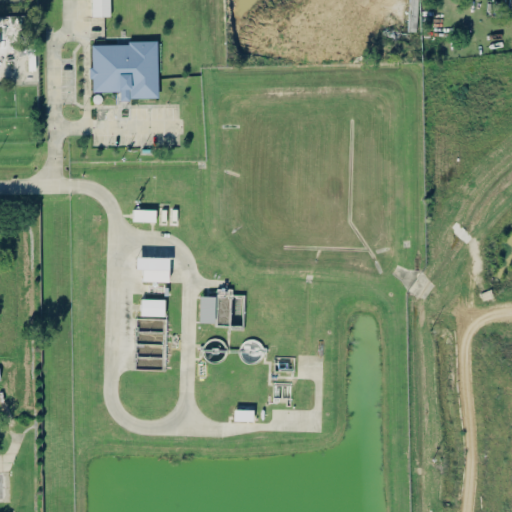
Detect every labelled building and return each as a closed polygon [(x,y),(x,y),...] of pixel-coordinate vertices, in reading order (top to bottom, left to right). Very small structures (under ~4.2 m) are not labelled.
[(110,15),(109,0),(90,0),(91,16),(110,15)] [(156,41),(90,43),(91,91),(119,90),(119,99),(158,97),(156,41)] [(155,209),(133,208),(132,220),(154,221),(155,209)] [(167,281),(168,257),(135,256),(135,268),(141,268),(141,281),(167,281)] [(218,308),(217,324),(229,325),(229,327),(241,329),(244,305),(235,304),(236,298),(222,297),(221,308),(218,308)] [(163,315),(164,299),(140,298),(140,315),(163,315)] [(233,420),(251,420),(251,409),(233,409),(233,420)]
